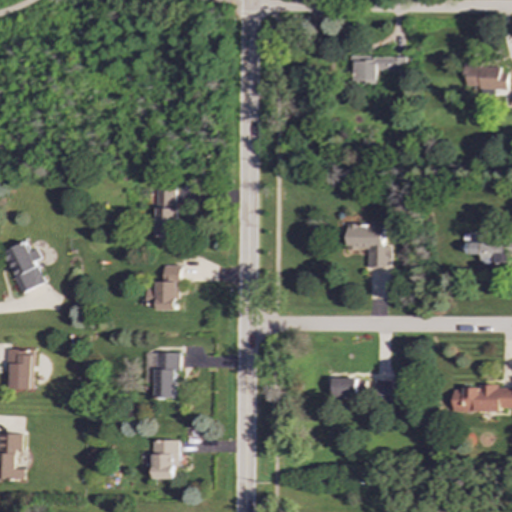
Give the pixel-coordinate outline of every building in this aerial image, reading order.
[(378,84),(377,71),(405,71),(405,56),(354,58),(355,85),(378,84)] [(508,73),(501,74),(501,65),(465,65),(465,89),(509,88),(508,73)] [(176,188),(156,189),(158,238),(178,238),(176,188)] [(384,225),(348,224),(347,250),(368,251),(368,267),(391,267),(391,247),(383,247),(384,225)] [(511,241),(468,243),(468,254),(482,254),(482,266),(506,266),(506,256),(511,255),(511,241)] [(3,252),(22,293),(46,283),(36,262),(41,259),(37,249),(30,252),(25,242),(3,252)] [(157,312),(179,313),(180,266),(164,266),(164,281),(155,281),(155,288),(147,288),(146,307),(157,307),(157,312)] [(33,350),(10,350),(9,392),(33,393),(33,350)] [(181,353),(146,353),(146,386),(156,386),(156,400),(176,400),(176,371),(180,372),(181,353)] [(357,379),(333,378),(333,397),(357,397),(357,379)] [(394,401),(393,380),(374,381),(375,402),(394,401)] [(511,390),(500,390),(500,388),(455,387),(455,413),(502,413),(502,409),(511,409),(511,390)] [(24,435),(0,434),(0,482),(25,483),(25,469),(17,469),(18,452),(23,452),(24,435)] [(175,480),(175,467),(179,467),(179,441),(153,441),(154,480),(175,480)]
